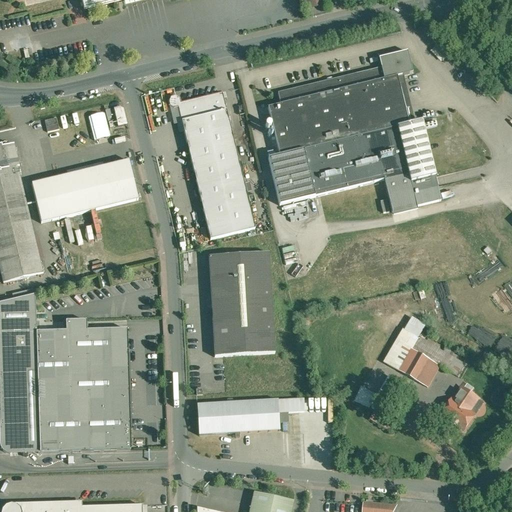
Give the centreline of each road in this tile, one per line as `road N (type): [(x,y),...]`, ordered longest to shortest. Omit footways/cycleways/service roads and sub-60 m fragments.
road 1 (unclassified): [(192,460),(181,446),(171,247),(124,72)]
road 2 (unclassified): [(511,457),(472,486),(449,489),(192,460)]
road 3 (unclassified): [(124,72),(413,0)]
road 4 (unknown): [(230,3),(28,44),(2,40)]
road 5 (unclassified): [(0,94),(124,72)]
road 6 (unclassified): [(511,89),(427,0)]
